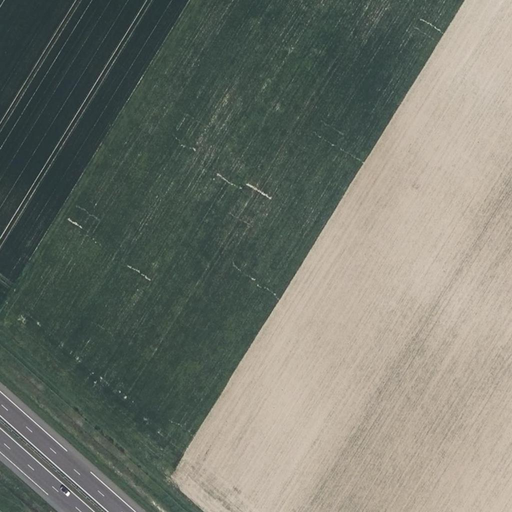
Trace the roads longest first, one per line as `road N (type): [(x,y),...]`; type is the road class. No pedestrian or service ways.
road 1 (motorway): [(123,511),(0,402)]
road 2 (track): [(0,333),(95,418)]
